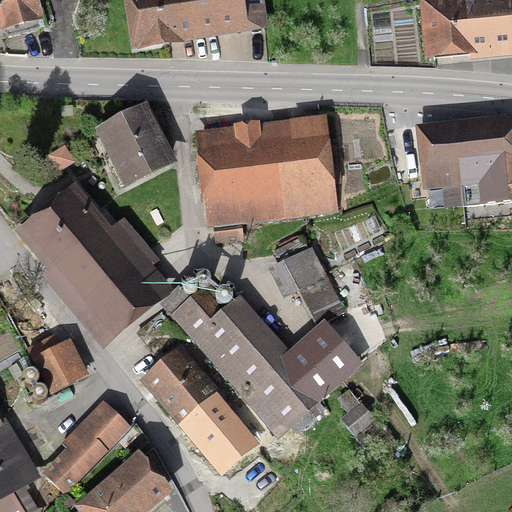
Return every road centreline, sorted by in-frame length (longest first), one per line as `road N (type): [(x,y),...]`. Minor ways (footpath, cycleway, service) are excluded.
road 1 (secondary): [(511,100),(0,80)]
road 2 (residential): [(198,511),(146,423),(9,245)]
